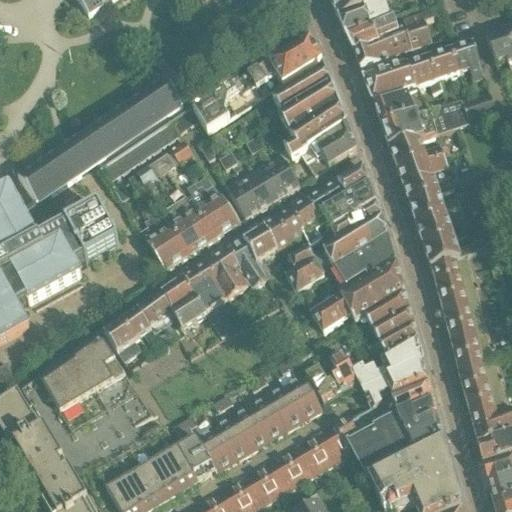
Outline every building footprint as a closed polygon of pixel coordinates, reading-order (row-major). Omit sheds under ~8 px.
[(75,0),(89,20),(119,0),(75,0)] [(335,0),(329,2),(337,18),(338,22),(346,41),(370,30),(377,47),(353,56),(361,74),(362,74),(362,73),(371,70),(412,55),(402,35),(399,36),(399,35),(393,20),(390,21),(384,6),(399,1),(398,0),(335,0)] [(298,48),(271,63),(277,78),(283,88),(322,64),(311,41),(309,42),(307,39),(308,39),(302,28),(300,25),(301,25),(295,14),(293,11),(283,16),(298,48)] [(406,32),(399,35),(399,36),(402,35),(412,55),(433,48),(433,47),(432,47),(426,25),(434,21),(431,13),(403,23),(406,32)] [(346,41),(353,56),(377,47),(370,30),(346,41)] [(511,76),(511,47),(507,34),(504,35),(505,37),(501,39),(500,37),(486,42),(496,69),(507,65),(511,77),(511,76)] [(473,48),(452,55),(460,79),(470,75),(473,85),(485,82),(473,48)] [(452,55),(430,62),(439,86),(460,79),(452,55)] [(277,78),(271,63),(269,61),(261,67),(260,67),(223,92),(193,113),(209,138),(235,120),(225,105),(241,95),(244,100),(277,78)] [(430,62),(397,73),(406,99),(430,90),(433,99),(442,96),(439,86),(430,62)] [(324,71),(298,87),(310,105),(331,91),(332,91),(332,90),(333,90),(332,87),(329,88),(324,74),(326,73),(325,71),(324,71)] [(397,73),(386,77),(395,102),(397,102),(406,99),(397,73)] [(395,102),(386,77),(364,84),(374,109),(375,108),(395,102)] [(33,209),(24,216),(10,191),(0,196),(0,353),(31,336),(21,316),(27,313),(28,315),(84,284),(79,273),(85,270),(86,272),(120,253),(120,248),(99,212),(66,229),(51,204),(184,114),(164,83),(68,148),(18,182),(28,200),(33,209)] [(279,123),(280,123),(297,112),(306,107),(310,105),(298,87),(286,93),(273,102),(284,120),(279,123)] [(302,160),(311,154),(347,132),(346,132),(347,131),(335,98),(332,91),(331,91),(310,105),(306,107),(297,112),(280,123),(290,140),(290,141),(295,148),(285,154),(293,166),(302,160)] [(490,98),(480,101),(483,112),(494,109),(490,98)] [(375,111),(382,131),(425,118),(418,99),(408,101),(394,106),(375,111)] [(480,101),(471,104),(475,115),(483,112),(480,101)] [(461,108),(465,119),(475,115),(471,104),(461,108)] [(382,131),(390,154),(422,147),(469,130),(465,119),(461,108),(425,118),(382,131)] [(494,109),(483,112),(487,124),(498,121),(494,109)] [(483,112),(475,115),(479,127),(487,124),(483,112)] [(475,115),(465,119),(469,130),(479,127),(475,115)] [(174,129),(180,138),(199,126),(192,117),(174,129)] [(172,128),(164,133),(173,145),(180,140),(172,128)] [(347,132),(311,154),(316,162),(317,163),(307,169),(316,182),(357,157),(347,132)] [(164,133),(156,138),(165,151),(173,145),(164,133)] [(156,138),(149,143),(157,156),(165,151),(156,138)] [(258,140),(252,144),(259,154),(264,151),(258,140)] [(149,143),(141,148),(149,161),(157,156),(149,143)] [(259,154),(252,144),(246,148),(252,158),(259,154)] [(171,155),(173,159),(179,168),(193,159),(184,146),(171,155)] [(215,162),(205,146),(199,150),(209,166),(215,162)] [(390,154),(398,175),(445,159),(442,152),(441,149),(425,155),(422,147),(390,154)] [(141,148),(133,154),(142,166),(149,161),(141,148)] [(442,152),(445,159),(445,161),(450,159),(448,150),(442,152)] [(133,154),(125,159),(134,171),(142,166),(133,154)] [(302,160),(307,169),(317,163),(316,162),(311,154),(302,160)] [(232,157),(226,160),(232,171),(238,167),(232,157)] [(167,158),(159,163),(168,176),(176,171),(167,158)] [(125,159),(118,164),(126,177),(134,171),(125,159)] [(407,202),(416,229),(462,215),(458,203),(442,208),(437,191),(432,177),(449,171),(445,161),(445,159),(398,175),(406,197),(407,202)] [(232,171),(226,160),(220,164),(226,174),(232,171)] [(281,160),(267,169),(286,200),(300,191),(281,160)] [(149,170),(157,183),(160,181),(168,176),(159,163),(152,168),(149,170)] [(118,164),(110,169),(119,182),(126,177),(118,164)] [(119,182),(110,169),(102,174),(111,187),(119,182)] [(267,169),(254,177),(273,208),(286,200),(267,169)] [(153,186),(157,183),(149,170),(144,173),(136,178),(145,191),(153,186)] [(349,204),(370,191),(363,172),(338,187),(349,204)] [(254,177),(240,185),(259,216),(273,208),(254,177)] [(145,191),(136,178),(129,184),(137,197),(145,191)] [(206,180),(195,188),(227,237),(240,228),(225,207),(220,200),(206,180)] [(259,216),(240,185),(226,194),(245,225),(259,216)] [(334,214),(349,204),(338,187),(323,196),(334,214)] [(130,201),(123,192),(121,188),(114,194),(123,207),(130,201)] [(201,212),(196,216),(215,245),(227,237),(195,188),(188,192),(201,212)] [(335,236),(377,209),(370,191),(349,204),(334,214),(320,223),(321,224),(325,231),(330,228),(335,236)] [(310,204),(320,223),(334,214),(323,196),(310,204)] [(179,201),(172,206),(204,252),(215,245),(196,216),(187,203),(182,206),(179,201)] [(317,236),(325,231),(321,224),(320,223),(310,204),(309,205),(308,205),(291,215),(314,250),(322,245),(317,236)] [(164,220),(171,232),(191,260),(204,252),(172,206),(165,210),(169,216),(164,220)] [(339,249),(381,222),(377,209),(335,236),(332,238),(339,249)] [(146,220),(149,225),(178,268),(191,260),(171,232),(166,235),(153,215),(146,220)] [(311,252),(314,250),(291,215),(280,222),(295,245),(304,240),(311,252)] [(416,229),(424,252),(453,243),(450,231),(466,226),(462,215),(416,229)] [(276,257),(295,245),(280,222),(265,231),(264,232),(278,255),(276,256),(276,257)] [(381,222),(339,249),(325,258),(328,263),(335,274),(336,275),(339,272),(388,242),(381,222)] [(178,268),(149,225),(145,228),(148,233),(140,238),(165,277),(178,268)] [(258,268),(276,256),(278,255),(264,232),(245,244),(258,268)] [(353,294),(395,268),(388,242),(339,272),(353,294)] [(424,252),(431,274),(471,262),(489,257),(487,253),(483,251),(475,254),(473,249),(457,254),(453,243),(424,252)] [(268,285),(258,268),(245,244),(244,245),(228,255),(224,257),(207,268),(229,304),(250,290),(253,294),(268,285)] [(335,274),(328,263),(325,258),(315,264),(308,253),(290,264),(296,275),(287,281),(298,299),(325,282),(335,274)] [(489,263),(492,273),(500,270),(497,258),(491,260),(489,263)] [(433,278),(435,289),(475,277),(471,262),(431,274),(433,278)] [(220,310),(229,304),(207,268),(197,275),(220,310)] [(360,327),(404,298),(395,268),(353,294),(320,315),(312,320),(325,338),(342,327),(342,328),(343,327),(343,326),(351,321),(356,329),(360,327)] [(500,270),(492,273),(494,282),(498,284),(503,283),(500,270)] [(212,315),(220,310),(197,275),(185,283),(207,318),(213,328),(219,324),(212,315)] [(435,289),(439,304),(479,292),(475,277),(435,289)] [(182,335),(207,318),(185,283),(162,298),(174,314),(170,315),(175,324),(182,335)] [(498,294),(500,303),(508,301),(505,289),(500,290),(498,294)] [(439,304),(443,319),(483,308),(479,292),(439,304)] [(149,331),(155,339),(175,324),(170,315),(174,314),(162,298),(138,316),(149,331)] [(379,348),(413,327),(404,298),(360,327),(362,330),(368,327),(379,348)] [(508,301),(500,303),(503,312),(506,314),(511,313),(508,301)] [(443,319),(447,333),(487,323),(483,308),(443,319)] [(312,320),(320,315),(317,310),(309,314),(312,320)] [(160,347),(155,339),(149,331),(138,316),(122,327),(135,347),(144,341),(156,358),(164,353),(160,347)] [(447,333),(452,352),(492,340),(487,323),(447,333)] [(219,324),(213,328),(221,342),(228,338),(219,324)] [(120,359),(125,367),(141,356),(135,347),(122,327),(106,338),(105,338),(104,338),(120,360),(120,359)] [(379,348),(388,364),(418,345),(414,330),(413,327),(379,348)] [(455,362),(456,366),(496,356),(492,340),(452,352),(455,362)] [(0,434),(45,511),(159,511),(212,481),(323,415),(289,358),(165,432),(164,430),(163,430),(156,419),(153,421),(100,342),(0,409),(0,434)] [(389,406),(429,387),(429,386),(428,386),(425,375),(426,375),(425,371),(421,358),(418,347),(419,347),(418,345),(388,364),(381,368),(380,366),(366,375),(361,366),(351,373),(359,389),(366,403),(372,415),(372,416),(383,410),(378,402),(390,395),(393,402),(389,405),(389,406)] [(456,366),(460,383),(500,371),(496,356),(456,366)] [(342,399),(359,389),(351,373),(342,359),(330,366),(338,380),(334,383),(342,399)] [(305,370),(308,375),(319,368),(315,363),(305,370)] [(460,383),(464,398),(504,385),(500,371),(460,383)] [(324,410),(342,399),(334,383),(328,386),(320,372),(306,380),(324,410)] [(465,402),(469,416),(508,402),(504,385),(464,398),(465,402)] [(360,443),(411,415),(433,403),(429,387),(389,406),(383,410),(372,416),(372,415),(351,427),(360,443)] [(469,416),(472,429),(511,415),(511,414),(511,413),(508,402),(469,416)] [(418,430),(438,421),(433,403),(411,415),(418,430)] [(355,456),(371,487),(385,481),(437,455),(446,452),(444,445),(438,421),(418,430),(411,415),(360,443),(348,449),(345,450),(350,459),(355,456)] [(511,415),(472,429),(477,447),(511,435),(511,415)] [(338,432),(348,449),(360,443),(351,427),(350,425),(338,432)] [(340,465),(350,459),(345,450),(348,449),(338,432),(325,440),(340,465)] [(511,435),(477,447),(483,469),(511,459),(511,435)] [(327,473),(340,465),(325,440),(312,447),(327,473)] [(315,480),(327,473),(312,447),(300,455),(315,480)] [(411,511),(414,511),(462,511),(453,481),(446,452),(437,455),(385,481),(371,487),(385,511),(411,511)] [(303,487),(315,480),(300,455),(287,462),(303,487)] [(511,459),(483,469),(489,492),(511,483),(511,459)] [(290,495),(303,487),(287,462),(274,470),(290,495)] [(278,502),(290,495),(274,470),(262,477),(278,502)] [(265,510),(278,502),(262,477),(250,484),(265,510)] [(511,483),(489,492),(494,510),(511,503),(511,483)] [(249,511),(260,511),(265,510),(250,484),(237,492),(249,511)] [(231,511),(249,511),(237,492),(224,499),(231,511)] [(292,511),(321,511),(318,506),(321,504),(316,497),(292,511)] [(214,511),(231,511),(224,499),(211,507),(214,511)] [(511,511),(511,503),(494,510),(494,511),(511,511)]
